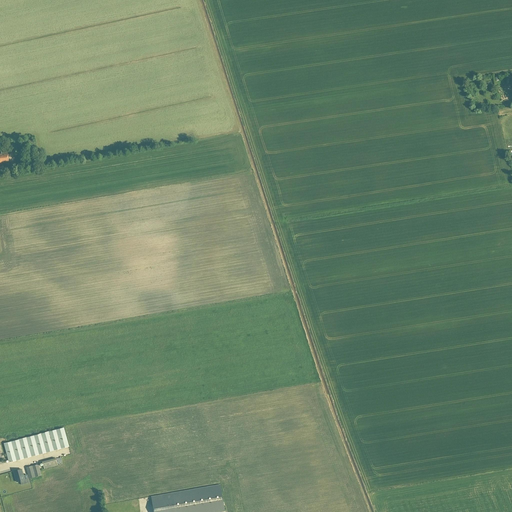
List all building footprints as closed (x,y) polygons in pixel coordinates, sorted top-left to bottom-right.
[(8,144),(0,145),(0,147),(1,154),(0,154),(0,163),(9,162),(8,155),(10,155),(9,149),(14,148),(14,151),(21,151),(21,147),(19,147),(18,142),(8,143),(8,144)] [(69,447),(64,428),(4,444),(9,462),(69,447)] [(44,469),(58,465),(56,458),(42,462),(44,469)] [(41,476),(38,465),(26,468),(29,479),(41,476)] [(21,469),(14,471),(17,482),(24,480),(21,469)] [(220,484),(151,497),(153,511),(222,511),(225,511),(220,484)]
